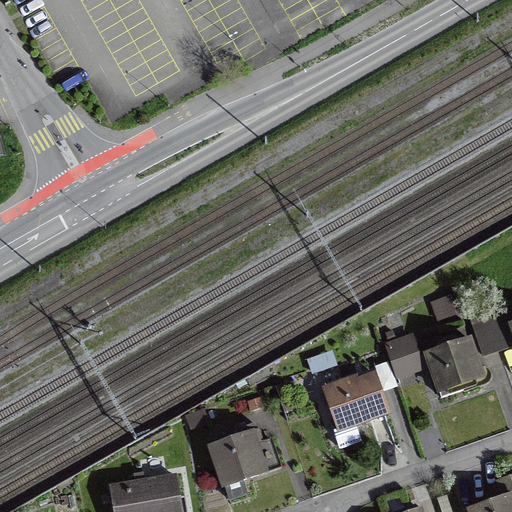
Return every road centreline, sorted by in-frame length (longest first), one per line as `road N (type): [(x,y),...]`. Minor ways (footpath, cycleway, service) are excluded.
road 1 (secondary): [(90,214),(480,0)]
road 2 (unclassified): [(0,46),(90,214)]
road 3 (residential): [(335,511),(511,445)]
